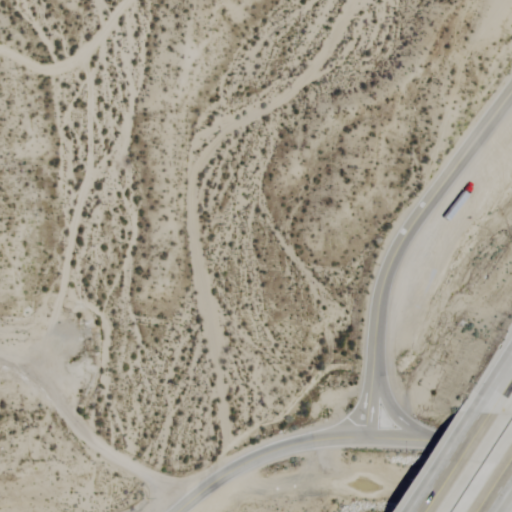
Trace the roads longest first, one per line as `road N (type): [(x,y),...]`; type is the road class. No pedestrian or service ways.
road 1 (tertiary): [(374,436),(388,284),(406,241),(511,98)]
road 2 (tertiary): [(186,511),(257,461),(309,442),(511,442)]
road 3 (track): [(199,501),(107,440),(17,356),(0,351)]
road 4 (motorway): [(498,384),(412,511)]
